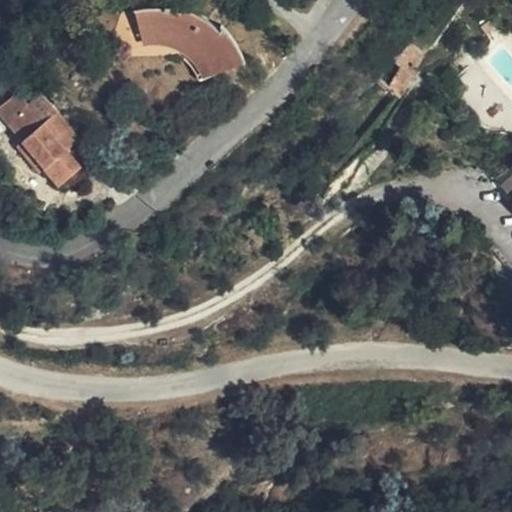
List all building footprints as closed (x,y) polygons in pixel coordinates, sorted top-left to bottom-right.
[(211,65),(215,71),(246,59),(242,52),(236,41),(224,28),(221,30),(215,24),(202,16),(182,7),(182,10),(164,6),(148,6),(143,7),(146,31),(157,31),(174,34),(172,38),(182,42),(187,45),(193,49),(195,46),(205,56),(211,65)] [(146,31),(143,7),(135,9),(141,31),(146,31)] [(156,45),(170,46),(172,38),(174,34),(157,31),(146,31),(141,31),(145,45),(156,45)] [(399,95),(424,54),(404,37),(379,80),(399,95)] [(179,50),(187,55),(193,49),(187,45),(182,42),(172,38),(170,46),(179,50)] [(204,76),(215,71),(211,65),(205,56),(195,46),(193,49),(187,55),(191,58),(199,67),(204,76)] [(0,108),(0,110),(9,121),(29,104),(20,93),(0,108)] [(29,104),(9,121),(24,140),(47,167),(53,162),(68,179),(81,167),(67,150),(79,140),(41,94),(29,104)] [(47,167),(24,140),(17,146),(40,172),(47,167)] [(53,162),(47,167),(61,184),(68,179),(53,162)] [(511,176),(502,186),(511,197),(511,176)]
